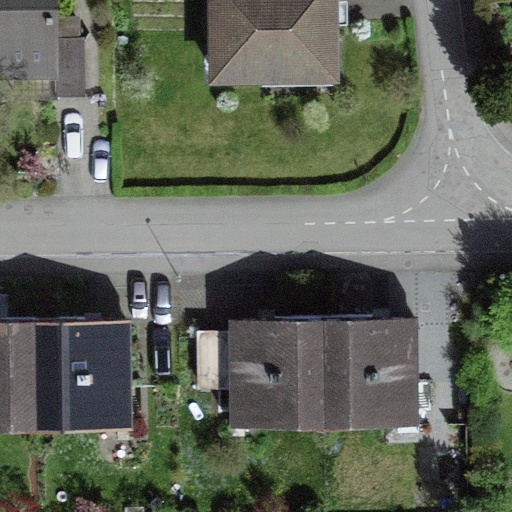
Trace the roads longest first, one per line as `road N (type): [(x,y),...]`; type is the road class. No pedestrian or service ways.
road 1 (residential): [(462,217),(0,226)]
road 2 (residential): [(462,217),(434,0)]
